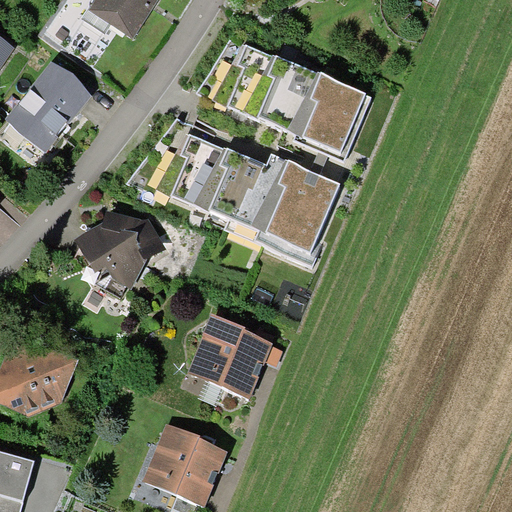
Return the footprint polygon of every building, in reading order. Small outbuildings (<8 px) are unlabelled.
[(95,0),(89,11),(135,41),(162,0),(95,0)] [(0,36),(0,70),(17,47),(0,36)] [(373,98),(230,37),(197,93),(207,97),(197,118),(250,141),(258,121),(265,124),(345,160),(373,98)] [(90,94),(48,64),(5,124),(47,154),(90,94)] [(311,253),(342,184),(272,155),(267,166),(242,156),(213,144),(216,136),(176,119),(127,183),(154,196),(157,190),(208,213),(204,221),(313,268),(318,256),(311,253)] [(142,221),(110,211),(107,218),(105,222),(76,240),(92,265),(83,271),(93,288),(97,286),(120,300),(128,287),(132,289),(147,260),(167,249),(148,218),(142,221)] [(276,338),(211,313),(187,373),(252,399),(276,338)] [(78,359),(15,338),(0,371),(0,403),(26,415),(60,400),(78,359)] [(227,451),(169,425),(144,481),(202,507),(227,451)] [(0,511),(18,511),(32,463),(0,454),(0,511)]
